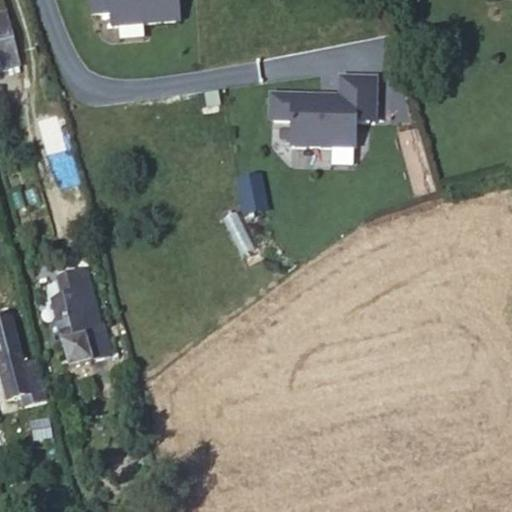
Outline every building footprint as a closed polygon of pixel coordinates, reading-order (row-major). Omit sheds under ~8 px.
[(109,13),(111,28),(182,20),(179,0),(89,0),(91,15),(109,13)] [(0,16),(0,43),(13,41),(6,15),(0,16)] [(13,41),(0,43),(0,71),(20,66),(13,41)] [(290,121),(289,146),(357,148),(358,120),(376,121),(378,74),(339,73),(338,92),(268,90),(267,120),(290,121)] [(247,214),(265,211),(258,179),(241,182),(247,214)] [(64,278),(68,296),(90,291),(85,272),(64,278)] [(90,291),(68,296),(53,300),(59,322),(51,324),(56,345),(63,343),(70,370),(92,364),(91,363),(113,357),(106,332),(101,333),(90,291)] [(27,408),(48,403),(37,361),(23,365),(14,330),(0,333),(0,367),(9,401),(24,397),(27,408)]
